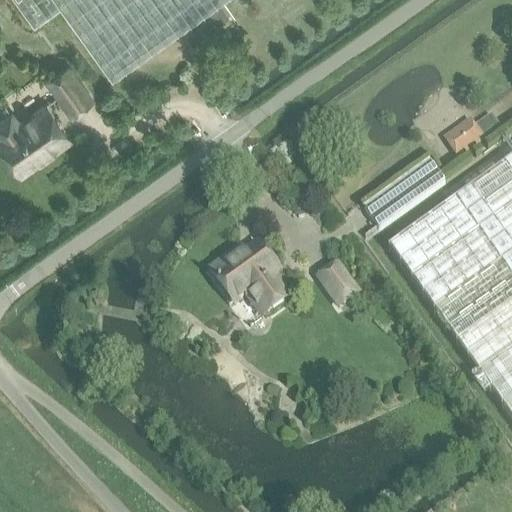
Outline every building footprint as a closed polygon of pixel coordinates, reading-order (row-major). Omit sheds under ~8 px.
[(18,0),(36,24),(62,6),(114,77),(222,0),(18,0)] [(208,15),(185,31),(196,47),(219,30),(208,15)] [(68,69),(48,82),(71,115),(91,101),(68,69)] [(11,116),(0,123),(0,136),(1,138),(0,138),(0,145),(21,175),(49,155),(45,150),(66,136),(45,106),(18,125),(11,116)] [(471,119),(442,141),(459,164),(504,133),(492,116),(477,128),(471,119)] [(430,164),(364,212),(379,233),(445,185),(430,164)] [(511,164),(390,252),(511,422),(511,164)] [(264,320),(289,302),(273,280),(279,276),(258,247),(233,265),(230,261),(211,275),(234,307),(248,298),(264,320)] [(339,310),(357,297),(336,268),(318,281),(339,310)]
